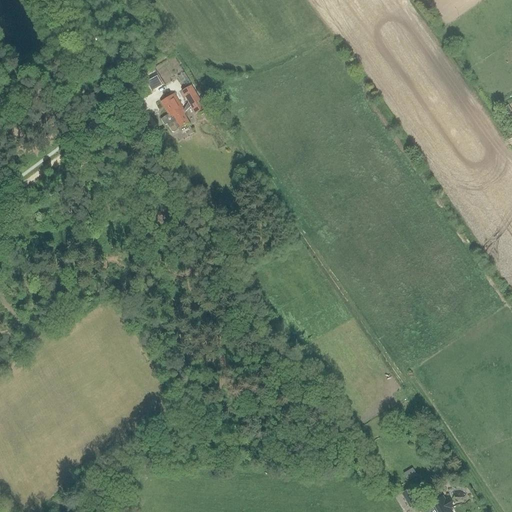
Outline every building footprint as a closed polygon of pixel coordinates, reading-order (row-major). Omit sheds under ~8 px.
[(156,88),(151,80),(147,82),(152,91),(156,88)] [(204,107),(191,85),(181,91),(188,103),(183,110),(174,95),(161,102),(168,115),(161,119),(164,126),(167,124),(172,133),(174,133),(179,130),(180,128),(188,123),(184,115),(186,114),(185,112),(190,107),(194,114),(204,107)] [(511,109),(508,103),(500,109),(511,125),(511,109)] [(157,125),(150,116),(143,121),(149,130),(157,125)] [(417,476),(412,468),(403,474),(407,482),(417,476)] [(419,502),(411,488),(401,494),(409,508),(419,502)] [(422,511),(451,511),(448,507),(451,505),(448,499),(445,501),(442,497),(421,509),(422,511)]
